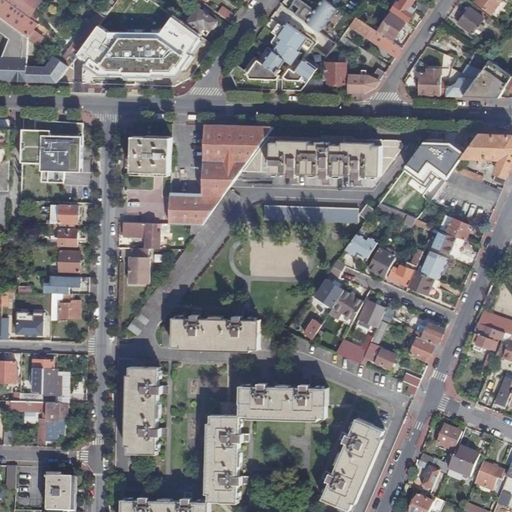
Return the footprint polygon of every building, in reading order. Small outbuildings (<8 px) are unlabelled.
[(30,19),(4,0),(0,0),(0,16),(17,29),(40,45),(44,38),(34,31),(38,25),(36,23),(40,17),(35,12),(30,19)] [(43,0),(4,0),(30,19),(35,12),(43,0)] [(410,10),(416,0),(403,0),(401,4),(398,2),(393,10),(410,22),(415,13),(410,10)] [(478,0),(477,2),(492,14),(503,0),(502,0),(478,0)] [(417,9),(425,15),(430,8),(419,1),(416,5),(418,7),(417,9)] [(322,4),(311,21),(320,27),(323,23),(329,28),(336,18),(330,14),(330,13),(327,11),(329,8),(322,4)] [(219,14),(231,22),(236,16),(224,7),(219,14)] [(219,25),(218,22),(199,8),(194,16),(192,15),(186,23),(204,37),(210,32),(207,30),(208,28),(212,30),(214,30),(217,28),(219,25)] [(474,34),(485,19),(471,9),(460,23),(474,34)] [(407,22),(393,12),(381,30),(396,40),(407,22)] [(86,19),(81,27),(85,29),(93,35),(95,32),(100,25),(106,17),(100,13),(92,24),(86,19)] [(109,32),(100,25),(79,54),(88,61),(85,64),(100,75),(180,76),(195,57),(191,54),(204,37),(186,23),(175,14),(161,32),(109,32)] [(17,29),(0,16),(0,30),(10,38),(11,38),(16,36),(17,29)] [(358,18),(355,21),(351,27),(354,29),(397,58),(403,49),(358,18)] [(311,21),(309,23),(318,30),(320,27),(311,21)] [(247,70),(238,64),(232,73),(240,89),(279,90),(280,79),(284,73),(280,70),(287,61),(294,66),(285,79),(284,90),(304,91),(329,57),(315,47),(317,44),(288,23),(285,27),(279,23),(273,32),(277,35),(273,41),(273,44),(277,46),(274,50),(269,47),(260,60),(256,57),(247,70)] [(354,29),(351,27),(342,39),(341,40),(346,44),(349,40),(347,39),(354,29)] [(40,45),(17,29),(16,36),(11,38),(8,53),(11,60),(16,60),(16,64),(5,63),(0,73),(0,74),(0,81),(27,82),(59,83),(66,73),(70,67),(62,61),(40,45)] [(93,35),(85,29),(62,61),(70,67),(79,54),(84,48),(90,39),(93,35)] [(330,38),(338,44),(341,40),(342,39),(334,33),(330,38)] [(358,46),(349,40),(346,44),(357,52),(357,54),(369,62),(373,55),(360,47),(359,49),(357,47),(358,46)] [(465,68),(467,64),(457,59),(455,64),(465,68)] [(511,80),(511,75),(491,60),(484,71),(465,97),(485,97),(501,98),(508,87),(511,80)] [(329,84),(347,85),(348,64),(327,63),(327,72),(330,72),(329,84)] [(443,82),(443,96),(455,96),(465,97),(484,71),(470,65),(462,79),(459,78),(458,80),(460,81),(456,87),(450,87),(450,82),(443,82)] [(350,76),(350,93),(358,93),(365,93),(377,87),(386,73),(380,68),(374,77),(371,75),(350,76)] [(422,74),(421,95),(428,95),(443,96),(443,82),(443,75),(438,75),(438,71),(432,72),(432,74),(422,74)] [(316,78),(316,92),(324,92),(324,79),(316,78)] [(0,190),(10,191),(12,123),(9,120),(0,119),(0,190)] [(66,172),(83,172),(84,150),(86,123),(36,121),(36,130),(24,130),(23,163),(43,163),(42,184),(66,184),(66,172)] [(269,137),(276,128),(243,127),(207,125),(204,195),(203,195),(172,194),(171,224),(193,225),(204,226),(233,187),(244,171),(269,137)] [(511,135),(492,135),(482,134),(468,154),(465,158),(499,159),(499,163),(502,163),(494,181),(506,186),(511,170),(511,135)] [(323,139),(269,137),(244,171),(292,173),(292,185),(300,185),(300,173),(324,174),(323,186),(332,186),(332,174),(356,175),(355,187),(363,187),(363,175),(383,176),(404,146),(402,142),(354,140),(354,137),(338,137),(323,136),(323,139)] [(134,172),(172,174),(173,138),(135,137),(134,172)] [(465,158),(468,154),(453,142),(422,141),(403,171),(423,185),(432,174),(445,183),(458,167),(465,158)] [(485,178),(458,167),(447,182),(498,203),(504,189),(501,188),(499,191),(483,184),(485,178)] [(243,195),(233,187),(204,226),(197,235),(186,250),(128,328),(138,336),(243,195)] [(10,191),(0,190),(0,235),(8,236),(10,191)] [(413,195),(406,205),(419,215),(426,204),(413,195)] [(361,216),(369,206),(369,204),(266,201),(266,215),(359,219),(361,216)] [(391,208),(381,204),(378,209),(389,214),(391,208)] [(76,225),(80,225),(80,206),(62,206),(61,216),(53,216),(52,224),(56,224),(76,225)] [(369,206),(361,216),(369,220),(376,210),(369,206)] [(389,214),(396,217),(399,212),(391,208),(389,214)] [(415,224),(418,219),(413,217),(400,212),(399,212),(396,217),(406,222),(405,223),(413,227),(415,224)] [(448,216),(442,230),(467,241),(471,232),(468,231),(471,226),(448,216)] [(436,227),(419,220),(418,219),(415,224),(434,232),(435,231),(436,227)] [(150,249),(161,249),(162,231),(158,231),(159,224),(125,223),(124,237),(148,237),(147,249),(150,249)] [(61,246),(79,247),(80,231),(76,231),(76,225),(56,224),(56,237),(61,238),(61,246)] [(197,235),(204,226),(193,225),(193,235),(197,235)] [(442,230),(436,227),(435,231),(440,234),(434,248),(451,254),(458,238),(442,231),(442,230)] [(369,238),(370,234),(362,229),(360,232),(369,238)] [(370,257),(381,241),(370,234),(369,238),(360,232),(348,249),(358,255),(361,251),(370,257)] [(147,249),(133,248),(132,257),(131,257),(130,284),(150,284),(151,258),(149,258),(150,249),(147,249)] [(386,277),(398,256),(395,254),(394,256),(380,249),(370,268),(386,277)] [(425,251),(420,249),(412,265),(408,264),(406,267),(401,266),(400,270),(394,268),(389,278),(409,287),(416,271),(425,251)] [(367,262),(370,257),(361,251),(358,255),(367,262)] [(442,277),(450,259),(433,252),(431,251),(423,268),(420,267),(418,271),(436,279),(438,280),(440,276),(442,277)] [(61,272),(81,273),(82,252),(76,252),(72,252),(61,252),(61,272)] [(334,268),(343,271),(347,265),(340,260),(334,268)] [(340,277),(343,271),(334,268),(330,273),(340,277)] [(416,271),(409,287),(429,295),(436,279),(418,271),(416,271)] [(82,287),(82,277),(81,277),(61,276),(53,276),(53,278),(56,279),(55,286),(82,287)] [(334,307),(345,290),(329,280),(318,297),(332,305),(330,308),(333,309),(334,307)] [(355,320),(364,302),(345,290),(334,307),(342,312),(355,320)] [(73,300),(73,294),(62,294),(62,296),(64,296),(64,304),(61,304),(61,318),(81,318),(82,300),(73,300)] [(397,302),(391,299),(388,306),(394,309),(397,302)] [(385,314),(387,309),(369,301),(358,324),(370,330),(374,332),(376,327),(379,328),(382,321),(385,314)] [(341,316),(342,312),(334,307),(333,309),(330,314),(337,317),(341,316)] [(511,318),(483,308),(477,321),(480,322),(508,332),(511,333),(511,318)] [(19,312),(18,334),(45,334),(45,314),(35,313),(34,321),(29,321),(30,313),(19,312)] [(390,316),(385,314),(382,321),(387,323),(390,316)] [(201,319),(194,319),(177,319),(177,318),(175,318),(175,335),(176,335),(176,347),(261,350),(261,337),(262,337),(262,320),(261,320),(261,321),(243,320),(236,320),(201,319)] [(306,335),(314,340),(324,325),(316,320),(306,335)] [(382,321),(379,328),(374,338),(372,343),(379,346),(388,324),(387,323),(382,321)] [(508,332),(480,322),(476,332),(477,333),(474,342),(478,343),(477,346),(483,348),(484,346),(496,350),(500,341),(504,343),(505,338),(507,335),(508,332)] [(440,346),(447,330),(431,323),(425,335),(417,332),(416,336),(419,337),(438,345),(440,346)] [(419,337),(416,336),(415,335),(414,335),(408,350),(413,352),(419,337)] [(361,353),(342,345),(337,354),(363,364),(372,343),(374,338),(369,336),(361,353)] [(433,356),(438,345),(419,337),(413,352),(412,354),(430,362),(433,356)] [(373,359),(379,346),(372,343),(363,364),(366,366),(370,358),(373,359)] [(398,356),(383,350),(377,363),(392,369),(398,356)] [(0,382),(19,383),(20,370),(17,370),(17,362),(10,361),(10,353),(0,352),(0,382)] [(487,367),(492,370),(497,358),(491,355),(487,367)] [(45,369),(55,369),(55,361),(35,360),(35,368),(45,369)] [(160,454),(160,437),(160,429),(161,393),(161,387),(162,369),(163,369),(163,368),(146,367),(146,368),(133,368),(131,454),(160,455),(160,454)] [(44,392),(45,369),(35,368),(34,392),(42,392),(42,391),(44,392)] [(44,392),(44,402),(49,402),(55,403),(55,396),(61,396),(62,378),(58,378),(58,374),(58,369),(55,369),(45,369),(44,392)] [(423,380),(410,375),(407,382),(420,387),(423,380)] [(498,402),(508,406),(511,395),(511,378),(508,377),(505,385),(510,387),(509,390),(506,389),(504,394),(502,394),(498,402)] [(243,403),(243,416),(328,418),(328,406),(329,406),(329,389),(328,389),(310,389),(303,388),(269,387),(262,387),(245,387),(245,386),(243,386),(243,403)] [(416,397),(419,389),(411,386),(408,394),(416,397)] [(7,401),(7,408),(7,411),(30,412),(31,415),(36,415),(36,412),(44,412),(44,419),(40,419),(39,444),(47,445),(47,440),(49,402),(44,402),(21,401),(7,401)] [(68,416),(69,403),(55,403),(49,402),(47,440),(59,440),(60,415),(68,416)] [(243,418),(243,416),(226,416),(213,416),(211,502),(223,503),(241,504),(241,502),(240,502),(241,485),(241,478),(242,441),(242,434),(243,418)] [(335,475),(332,482),(326,497),(325,497),(325,499),(340,505),(341,505),(353,510),(386,431),(374,426),(375,425),(359,419),(352,436),(349,442),(335,475)] [(439,444),(449,448),(454,450),(453,452),(456,454),(457,451),(456,451),(464,432),(447,425),(439,444)] [(6,431),(5,446),(13,446),(13,431),(6,431)] [(349,442),(352,436),(345,433),(342,439),(349,442)] [(461,443),(457,451),(456,454),(454,459),(451,464),(474,473),(483,451),(461,443)] [(433,466),(435,459),(424,454),(421,461),(432,466),(433,466)] [(454,459),(450,457),(447,463),(444,471),(448,473),(451,464),(454,459)] [(444,471),(447,463),(436,458),(435,459),(433,466),(442,470),(444,471)] [(508,472),(485,462),(477,481),(484,484),(486,478),(488,474),(497,477),(504,480),(508,472)] [(17,490),(18,467),(10,466),(9,490),(17,490)] [(433,490),(442,470),(433,466),(432,466),(424,486),(428,487),(430,488),(433,490)] [(326,479),(332,482),(335,475),(328,472),(326,479)] [(495,482),(497,477),(488,474),(486,478),(495,482)] [(49,511),(74,511),(76,478),(48,478),(48,480),(50,480),(49,511)] [(511,499),(511,485),(507,484),(499,503),(507,506),(509,502),(510,503),(511,499)] [(431,511),(432,511),(436,502),(433,501),(420,496),(412,511),(431,511)] [(211,511),(211,502),(210,502),(210,503),(194,503),(187,502),(151,501),(143,501),(125,500),(124,511),(211,511)]
